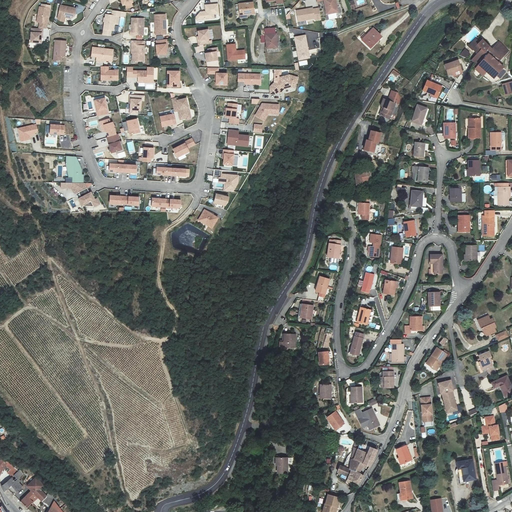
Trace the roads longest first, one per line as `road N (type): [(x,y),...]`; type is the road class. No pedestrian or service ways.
road 1 (track): [(161,511),(132,507),(123,494),(101,398),(14,180),(0,91)]
road 2 (unclassified): [(316,201),(306,251),(265,321),(231,458),(209,488),(161,511)]
road 3 (residential): [(316,201),(339,203),(353,236),(337,339),(345,370),(370,360),(397,315),(422,245),(435,238)]
road 4 (residential): [(196,185),(105,183),(94,172),(75,109),(76,60),(102,0)]
road 5 (track): [(48,256),(125,328),(168,338),(176,319),(158,278),(168,228)]
road 6 (unclassified): [(344,511),(381,453),(412,360),(460,297)]
road 7 (unclassified): [(437,1),(358,109),(316,201)]
road 8 (track): [(112,451),(82,472),(68,453),(87,436),(4,324)]
road 9 (track): [(0,328),(29,307),(77,338),(133,346),(144,337)]
